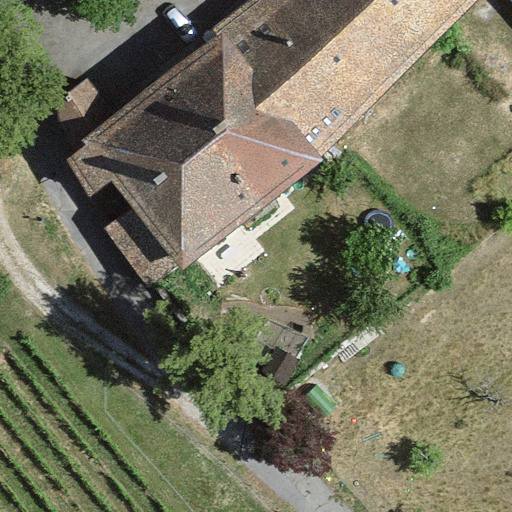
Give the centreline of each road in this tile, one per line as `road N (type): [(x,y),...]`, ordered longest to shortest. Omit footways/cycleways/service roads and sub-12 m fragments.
road 1 (residential): [(329,511),(61,267),(19,169),(13,70)]
road 2 (residential): [(13,70),(119,0)]
